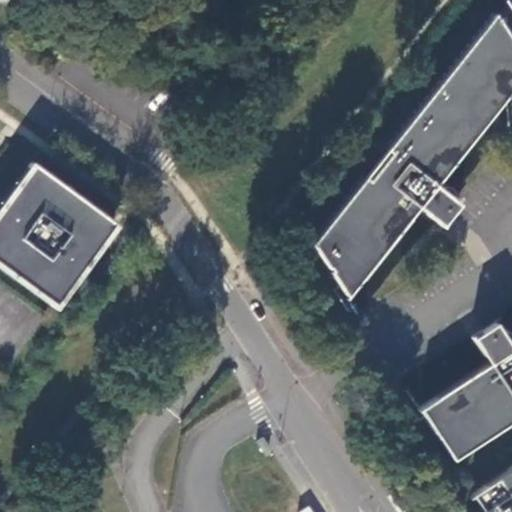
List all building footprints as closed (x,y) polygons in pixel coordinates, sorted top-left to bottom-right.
[(511,13),(503,0),(500,0),(491,13),(511,46),(511,45),(511,13)] [(491,13),(311,238),(349,292),(423,199),(448,217),(464,196),(458,190),(459,187),(459,184),(456,180),(452,181),(449,183),(441,178),(511,88),(511,47),(511,46),(491,13)] [(48,19),(41,29),(65,48),(72,38),(48,19)] [(117,219),(35,160),(0,207),(0,259),(58,301),(117,219)] [(420,406),(454,458),(511,419),(511,342),(511,341),(511,331),(511,330),(504,327),(502,328),(496,319),(472,334),(490,361),(420,406)] [(511,511),(511,465),(471,492),(481,507),(472,511),(511,511)]
